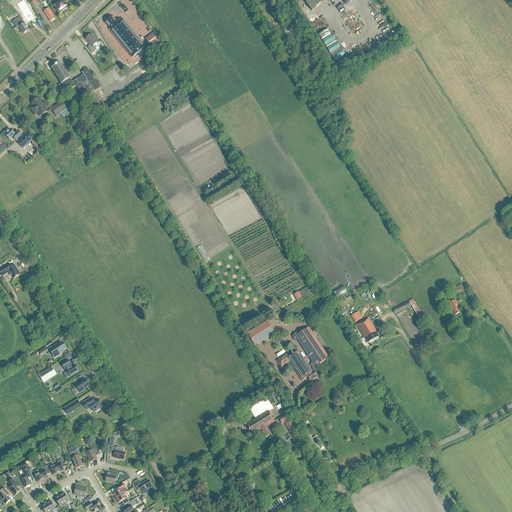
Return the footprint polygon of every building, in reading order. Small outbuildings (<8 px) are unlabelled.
[(55,0),(57,3),(57,4),(54,6),(59,14),(60,13),(62,12),(67,8),(62,1),(63,0),(55,0)] [(52,21),(55,19),(52,15),(48,9),(44,12),(50,21),(51,21),(52,21)] [(26,13),(30,20),(35,16),(32,10),(26,13)] [(21,17),(13,22),(17,29),(19,28),(23,34),(29,31),(21,17)] [(112,17),(105,23),(110,29),(109,30),(124,48),(132,58),(145,48),(122,20),(121,20),(117,23),(112,17)] [(154,33),(146,39),(153,47),(160,42),(154,33)] [(87,48),(91,53),(92,54),(97,51),(93,47),(98,43),(91,35),(85,40),(90,46),(87,48)] [(54,67),(52,68),(61,84),(58,86),(62,92),(69,87),(70,90),(76,87),(81,94),(82,93),(85,98),(100,89),(89,70),(82,74),(84,76),(76,80),(76,81),(75,82),(75,83),(73,85),(70,80),(61,63),(59,64),(58,63),(53,66),(54,67)] [(33,107),(30,109),(35,115),(38,114),(40,117),(47,113),(39,99),(31,104),(33,107)] [(158,110),(166,106),(163,100),(155,105),(158,110)] [(51,109),(55,116),(66,110),(62,103),(51,109)] [(123,121),(125,124),(127,123),(129,126),(133,123),(131,121),(133,120),(130,116),(123,121)] [(14,134),(9,129),(2,135),(5,138),(6,137),(8,140),(12,137),(15,141),(19,137),(21,135),(17,131),(14,134)] [(26,134),(17,143),(23,149),(32,141),(26,134)] [(0,272),(2,277),(9,272),(10,274),(9,275),(10,277),(11,277),(12,276),(14,279),(20,275),(14,265),(10,268),(8,265),(0,270),(0,272)] [(458,295),(465,290),(462,286),(457,289),(456,288),(450,291),(451,293),(455,291),(458,295)] [(297,301),(302,298),(299,292),(294,295),(297,301)] [(348,299),(351,302),(357,297),(354,294),(348,299)] [(413,299),(409,301),(393,310),(395,314),(411,306),(419,318),(423,316),(413,299)] [(455,315),(460,312),(457,308),(459,307),(455,300),(448,305),(452,312),(453,311),(455,315)] [(251,320),(265,313),(260,305),(247,312),(251,320)] [(362,318),(358,312),(351,316),(355,323),(362,318)] [(368,318),(356,325),(358,328),(363,337),(363,338),(364,338),(363,338),(362,339),(360,340),(361,341),(361,342),(362,343),(365,341),(367,344),(379,337),(370,322),(368,318)] [(267,321),(247,333),(255,346),(275,334),(267,321)] [(338,345),(326,327),(316,334),(327,352),(338,345)] [(289,364),(296,374),(302,383),(308,380),(311,384),(319,379),(315,374),(314,374),(311,370),(313,368),(314,369),(328,360),(308,328),(294,337),(312,364),(308,366),(299,353),(296,355),(287,360),(286,357),(276,363),(280,370),(289,364)] [(57,347),(56,346),(50,350),(54,357),(57,354),(58,356),(63,353),(62,351),(66,349),(62,344),(57,347)] [(79,372),(75,366),(72,368),(71,366),(68,361),(61,365),(65,370),(66,369),(71,377),(79,372)] [(51,368),(39,375),(43,382),(55,375),(51,368)] [(83,390),(89,386),(85,379),(79,383),(75,385),(79,393),(84,390),(83,390)] [(98,401),(94,403),(91,399),(83,404),(88,411),(91,409),(93,412),(101,407),(98,401)] [(73,404),(68,407),(71,413),(76,409),(73,404)] [(268,412),(262,416),(247,425),(253,435),(261,430),(266,438),(271,435),(266,427),(274,422),(271,417),(273,416),(270,411),(268,412)] [(286,415),(279,419),(282,424),(284,423),(293,438),(305,461),(310,458),(298,435),(289,420),(286,415)] [(92,451),(87,453),(91,462),(97,460),(95,456),(99,454),(99,455),(100,454),(95,443),(89,445),(92,451)] [(79,458),(81,456),(77,446),(68,450),(71,455),(74,453),(76,457),(72,459),(76,468),(82,466),(79,458)] [(113,447),(111,455),(115,456),(114,458),(124,460),(125,453),(123,453),(124,449),(118,448),(113,447)] [(158,454),(152,458),(166,480),(171,477),(158,454)] [(63,468),(65,467),(62,460),(57,462),(58,464),(55,465),(59,473),(64,471),(63,468)] [(53,476),(59,473),(55,465),(52,466),(51,464),(46,466),(49,474),(52,473),(53,476)] [(47,475),(49,474),(46,466),(41,469),(42,471),(39,472),(43,480),(48,478),(47,475)] [(31,478),(29,472),(27,468),(22,470),(24,475),(21,476),(22,479),(25,488),(31,485),(28,479),(31,478)] [(37,483),(43,480),(39,472),(36,473),(35,471),(33,472),(32,469),(29,471),(33,481),(36,480),(37,483)] [(117,481),(118,475),(110,473),(110,477),(107,476),(105,482),(106,482),(114,483),(114,484),(115,480),(117,481)] [(13,479),(9,483),(12,486),(9,489),(16,495),(20,491),(15,486),(17,484),(13,479)] [(147,490),(152,487),(148,480),(139,486),(138,484),(135,486),(138,491),(141,489),(143,492),(147,489),(147,490)] [(126,490),(125,490),(124,488),(125,487),(124,484),(118,488),(120,490),(113,494),(116,499),(124,494),(124,493),(127,492),(126,490)] [(87,489),(82,488),(79,500),(80,500),(81,497),(85,498),(87,489)] [(0,498),(0,499),(6,505),(11,500),(7,497),(10,495),(4,489),(0,492),(0,498)] [(60,496),(66,507),(68,506),(66,503),(69,501),(64,493),(60,496)] [(124,494),(116,499),(119,503),(125,499),(127,502),(129,501),(127,498),(124,494)] [(66,507),(60,496),(55,499),(60,507),(63,505),(65,508),(66,507)] [(129,506),(123,510),(123,511),(131,511),(134,511),(132,508),(134,506),(133,504),(135,503),(134,500),(128,504),(129,506)] [(46,505),(50,511),(53,511),(55,509),(51,502),(46,505)] [(91,511),(94,511),(101,508),(97,502),(91,506),(89,503),(84,506),(87,511),(90,510),(91,511)]
